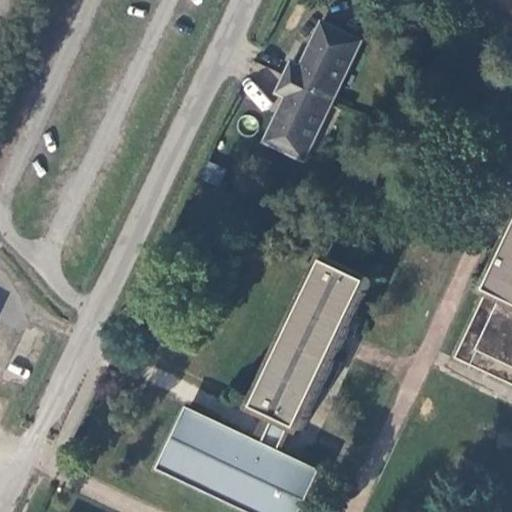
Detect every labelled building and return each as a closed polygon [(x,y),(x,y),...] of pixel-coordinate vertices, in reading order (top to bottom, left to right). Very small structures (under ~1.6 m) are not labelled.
[(361,41),(323,23),(301,65),(291,62),(274,94),(284,100),(262,144),(303,162),(361,41)] [(480,339),(464,373),(511,395),(511,231),(481,299),(495,306),(480,339)] [(337,235),(317,277),(361,298),(381,257),(337,235)] [(361,298),(317,277),(265,385),(277,392),(299,402),(308,406),(361,298)] [(495,306),(481,299),(450,366),(464,373),(495,306)] [(290,427),(265,416),(200,386),(171,450),(304,511),(332,447),(290,427)] [(299,402),(277,392),(265,416),(290,427),(299,402)]
